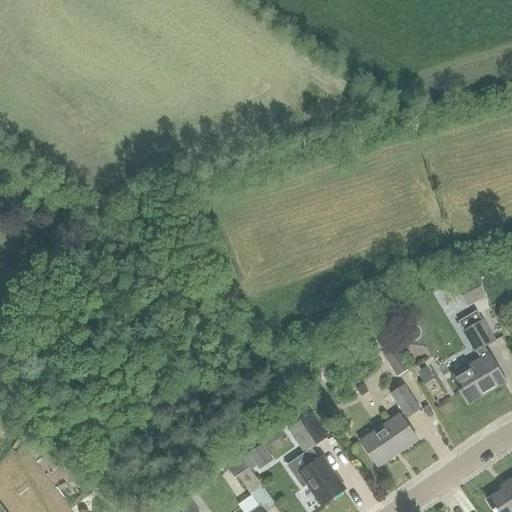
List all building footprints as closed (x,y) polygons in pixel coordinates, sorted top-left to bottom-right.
[(466,307),(486,298),(475,275),(455,284),(466,307)] [(489,355),(484,348),(494,342),(476,311),(459,322),(465,332),(464,332),(476,353),(481,360),(451,378),(467,406),(506,383),(489,355)] [(384,356),(398,378),(409,370),(388,338),(377,344),(384,355),(384,356)] [(417,440),(403,420),(406,418),(406,419),(420,410),(403,386),(387,397),(400,417),(360,443),(377,467),(417,440)] [(329,438),(310,412),(295,424),(313,449),(329,438)] [(262,446),(249,456),(260,472),(274,462),(262,446)] [(322,507),(345,490),(322,458),(319,460),(311,449),(291,463),(299,474),(294,477),(303,489),(307,486),(322,507)] [(249,470),(238,478),(251,496),(262,488),(249,470)] [(511,511),(511,480),(507,484),(509,487),(487,502),(493,511),(511,511)] [(197,511),(187,497),(176,505),(181,511),(197,511)]
